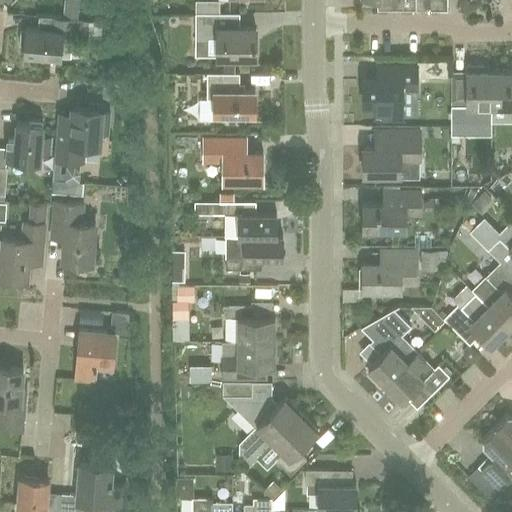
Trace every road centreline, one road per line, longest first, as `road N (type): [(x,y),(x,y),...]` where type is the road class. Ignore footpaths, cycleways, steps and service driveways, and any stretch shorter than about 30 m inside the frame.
road 1 (residential): [(409,469),(331,390),(321,368),(312,25)]
road 2 (residential): [(312,25),(511,34)]
road 3 (residential): [(409,469),(511,367)]
